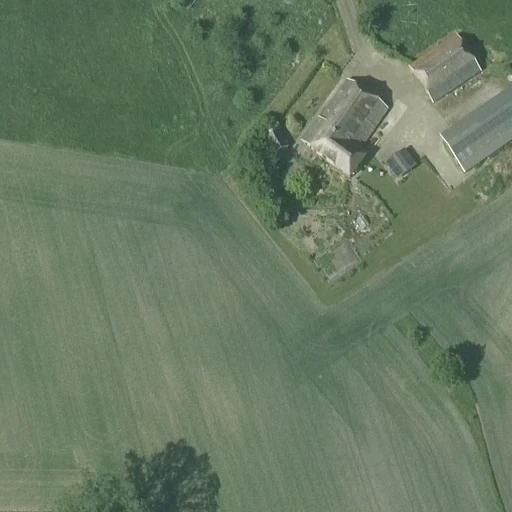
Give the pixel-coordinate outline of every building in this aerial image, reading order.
[(433,106),(479,75),(454,39),(409,69),(433,106)] [(356,156),(386,112),(346,84),(320,122),(318,121),(301,145),(321,159),(319,161),(349,182),(364,162),(356,156)] [(464,177),(511,144),(511,90),(439,141),(464,177)] [(278,133),(263,141),(264,143),(273,159),(288,151),(278,133)] [(415,166),(404,152),(384,167),(394,180),(370,199),(425,271),(478,231),(424,159),(415,166)]
